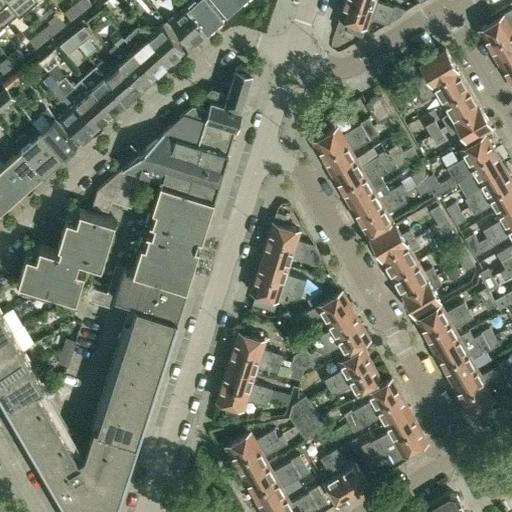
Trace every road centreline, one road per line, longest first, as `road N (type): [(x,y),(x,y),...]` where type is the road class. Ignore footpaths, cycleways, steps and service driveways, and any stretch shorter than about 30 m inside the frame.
road 1 (residential): [(370,511),(457,455),(457,443),(315,190),(291,166),(262,156)]
road 2 (residential): [(0,241),(228,40),(297,52)]
road 3 (unclassified): [(146,508),(262,156)]
road 4 (residential): [(297,52),(343,70),(362,65),(445,8)]
road 5 (residential): [(511,122),(445,8)]
